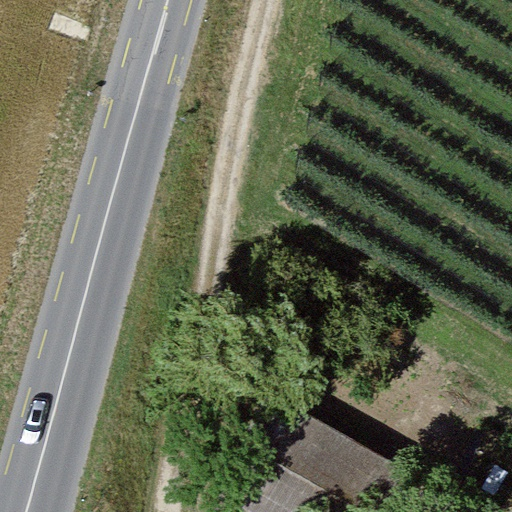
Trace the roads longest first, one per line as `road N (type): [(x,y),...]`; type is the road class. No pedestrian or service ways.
road 1 (secondary): [(172,0),(27,511)]
road 2 (track): [(227,202),(268,0)]
